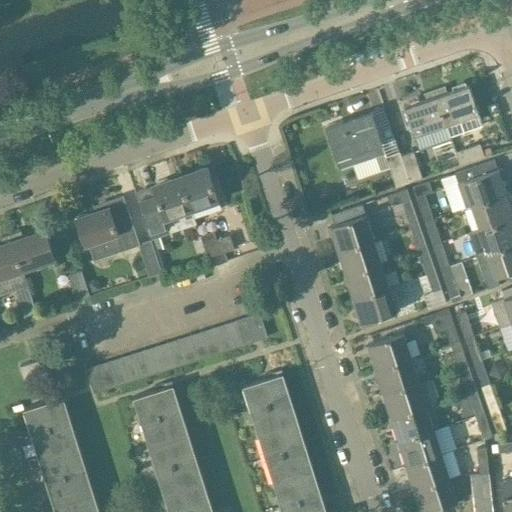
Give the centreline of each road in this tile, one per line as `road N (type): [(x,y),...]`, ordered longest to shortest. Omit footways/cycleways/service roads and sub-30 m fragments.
road 1 (secondary): [(0,141),(146,105),(453,0)]
road 2 (residential): [(376,511),(247,115)]
road 3 (secondary): [(369,0),(0,124)]
road 4 (residential): [(0,200),(247,115)]
road 5 (residential): [(247,115),(494,31)]
